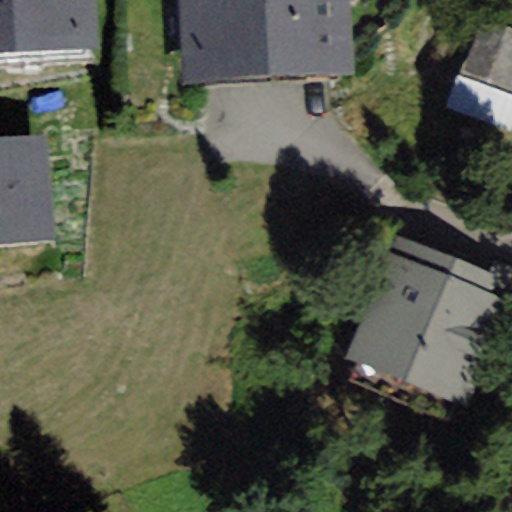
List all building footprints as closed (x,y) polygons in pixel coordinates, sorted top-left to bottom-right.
[(73,0),(0,0),(0,53),(75,51),(73,0)] [(336,0),(172,0),(174,66),(339,61),(336,0)] [(511,59),(511,41),(467,29),(454,73),(504,87),(511,59)] [(36,142),(0,144),(0,241),(44,238),(36,142)] [(472,280),(377,242),(322,364),(436,412),(479,307),(511,320),(511,276),(481,263),(472,280)]
